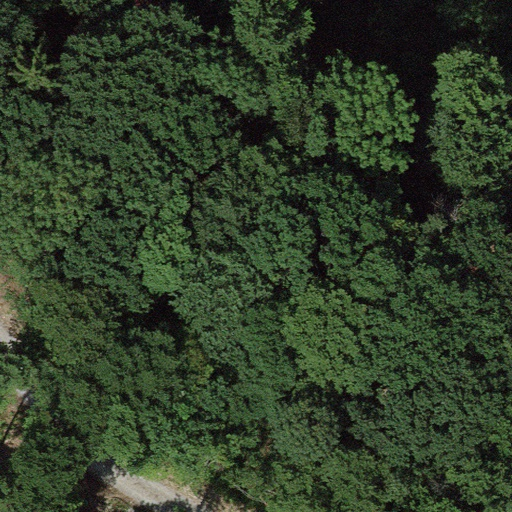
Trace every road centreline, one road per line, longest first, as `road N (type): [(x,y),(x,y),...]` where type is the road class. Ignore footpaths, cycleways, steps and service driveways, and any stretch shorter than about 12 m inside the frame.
road 1 (track): [(0,67),(90,91),(511,112)]
road 2 (track): [(174,511),(61,421),(0,336)]
